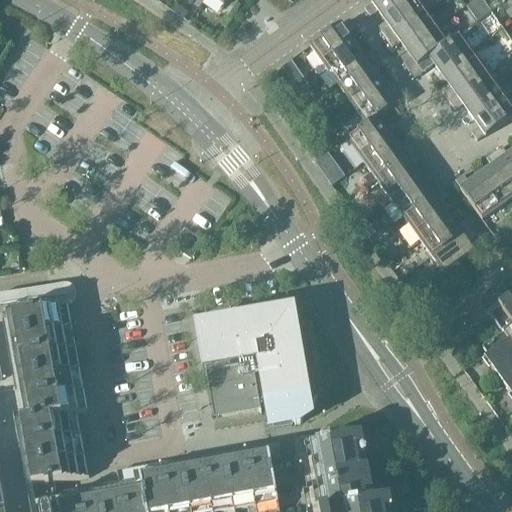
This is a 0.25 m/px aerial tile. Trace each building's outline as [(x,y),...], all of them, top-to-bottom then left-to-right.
[(211,0),(223,8),(229,0),(211,0)] [(378,14),(383,21),(412,0),(377,0),(371,5),(372,5),(364,11),(370,19),(378,14)] [(381,34),(386,42),(425,14),(433,9),(427,0),(412,0),(383,21),(388,28),(381,34)] [(400,45),(405,52),(436,30),(425,14),(386,42),(392,50),(400,45)] [(337,54),(352,43),(347,35),(355,30),(349,22),(341,27),(341,26),(310,49),(327,73),(343,62),(337,54)] [(417,68),(429,60),(428,60),(448,46),(447,45),(457,38),(446,23),(436,30),(405,52),(411,60),(403,65),(409,73),(417,68)] [(428,60),(429,60),(417,68),(423,76),(426,73),(434,68),(445,84),(461,72),(455,65),(471,53),(459,37),(457,38),(447,45),(448,46),(428,60)] [(338,89),(377,61),(372,54),(364,59),(352,43),(337,54),(343,62),(327,73),(338,89)] [(443,97),(449,105),(488,77),(471,53),(455,65),(461,72),(445,84),(451,91),(443,97)] [(365,93),(380,82),(375,75),(383,69),(377,61),(338,89),(355,112),(371,101),(365,93)] [(417,68),(409,73),(415,82),(423,76),(417,68)] [(463,107),(474,122),(489,111),(483,104),(499,92),(488,77),(449,105),(455,113),(463,107)] [(386,114),(392,123),(400,117),(394,109),(398,106),(380,82),(365,93),(371,101),(355,112),(366,127),(367,128),(386,114)] [(511,110),(499,92),(483,104),(489,111),(474,122),(479,130),(471,136),(477,144),(485,138),(485,139),(511,119),(511,110)] [(374,147),(389,136),(384,128),(392,123),(386,114),(367,128),(366,127),(347,141),(364,166),(380,155),(374,147)] [(375,181),(414,153),(408,145),(400,151),(389,136),(374,147),(380,155),(364,166),(375,181)] [(502,149),(494,155),(511,180),(511,154),(508,157),(502,149)] [(402,186),(417,175),(412,167),(420,162),(414,153),(375,181),(392,205),(408,194),(402,186)] [(491,169),(476,180),(487,195),(495,190),(506,205),(511,200),(511,180),(494,155),(486,161),(491,169)] [(392,205),(403,220),(442,192),(436,184),(428,190),(417,175),(402,186),(408,194),(392,205)] [(487,195),(476,180),(469,185),(463,177),(455,183),(461,191),(460,191),(482,223),(506,205),(495,190),(487,195)] [(403,220),(420,244),(436,233),(430,225),(445,214),(440,206),(448,201),(442,192),(403,220)] [(420,244),(431,259),(470,231),(464,223),(456,229),(445,214),(430,225),(436,233),(420,244)] [(470,231),(431,259),(443,276),(474,253),(468,245),(476,239),(470,231)] [(185,236),(174,252),(190,263),(201,247),(185,236)] [(511,296),(487,314),(503,335),(511,328),(511,296)] [(76,349),(68,307),(2,318),(0,308),(0,511),(40,511),(41,511),(44,510),(48,511),(49,511),(57,511),(56,507),(54,487),(89,480),(77,417),(88,415),(76,349)] [(290,308),(254,315),(250,322),(239,324),(232,319),(208,323),(203,330),(198,331),(205,369),(228,365),(229,372),(205,376),(205,377),(210,376),(218,417),(259,410),(260,416),(261,415),(259,401),(265,400),(269,422),(291,418),(292,424),(296,426),(300,426),(303,422),(301,411),(312,409),(317,402),(313,379),(300,370),(299,362),(304,354),(297,313),(290,308)] [(484,359),(511,398),(511,346),(508,342),(499,349),(493,341),(482,349),(487,357),(484,359)] [(338,511),(339,511),(344,510),(343,511),(391,511),(389,501),(366,505),(364,495),(372,494),(367,470),(359,471),(356,450),(363,449),(361,436),(315,444),(327,511),(338,511)] [(238,511),(277,505),(269,458),(139,481),(141,492),(56,507),(57,511),(238,511)]
